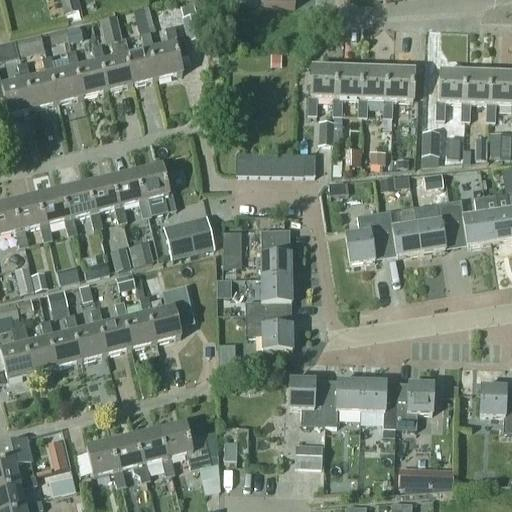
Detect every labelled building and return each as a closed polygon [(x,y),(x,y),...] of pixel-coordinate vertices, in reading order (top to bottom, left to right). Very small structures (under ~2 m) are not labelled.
[(59,0),(64,18),(79,14),(75,0),(59,0)] [(242,9),(242,0),(231,0),(231,9),(242,9)] [(260,0),(260,10),(294,11),(294,0),(260,0)] [(202,42),(194,7),(180,11),(188,45),(202,42)] [(231,19),(242,19),(242,9),(231,9),(231,19)] [(294,11),(260,10),(259,31),(294,32),(294,11)] [(140,39),(149,37),(144,14),(134,17),(140,39)] [(104,65),(100,66),(108,96),(132,90),(125,60),(129,59),(125,43),(120,44),(114,22),(100,25),(104,42),(109,41),(114,63),(104,65)] [(81,43),(78,31),(67,34),(69,46),(81,43)] [(149,54),(157,84),(182,78),(178,62),(187,60),(184,46),(177,47),(174,31),(164,33),(169,49),(153,53),(149,54)] [(67,43),(65,34),(49,37),(52,47),(67,43)] [(144,55),(129,59),(125,60),(132,90),(157,84),(149,54),(153,53),(149,37),(140,39),(144,55)] [(17,45),(19,57),(43,51),(40,40),(17,45)] [(94,67),(79,71),(75,72),(83,102),(108,96),(100,66),(104,65),(100,49),(90,51),(94,67)] [(69,73),(54,77),(50,78),(58,108),(83,102),(75,72),(79,71),(75,55),(66,57),(69,73)] [(270,66),(280,67),(280,59),(270,58),(270,66)] [(45,79),(30,83),(26,84),(33,114),(58,108),(50,78),(54,77),(50,61),(41,63),(45,79)] [(26,84),(30,83),(26,67),(17,69),(21,85),(1,90),(0,84),(0,99),(3,99),(8,120),(33,114),(26,84)] [(307,101),(306,119),(315,119),(316,103),(332,103),(336,104),(337,72),(311,71),(310,102),(307,101)] [(332,103),(331,120),(341,120),(341,104),(357,104),(361,104),(362,73),(337,72),(336,104),(332,103)] [(386,105),(387,74),(362,73),(361,104),(357,104),(357,121),(366,121),(366,105),(382,105),(386,105)] [(387,74),(386,105),(382,105),(382,122),(391,122),(392,105),(412,106),(413,75),(387,74)] [(444,107),(460,108),(464,108),(465,77),(439,76),(438,106),(434,106),(434,123),(443,124),(444,107)] [(460,124),(469,125),(470,108),(486,109),(489,109),(490,78),(465,77),(464,108),(460,108),(460,124)] [(486,109),(485,125),(494,125),(495,109),(511,110),(511,109),(511,78),(490,78),(489,109),(486,109)] [(318,150),(331,150),(332,126),(318,126),(318,150)] [(438,137),(421,137),(421,161),(438,161),(438,137)] [(490,140),(490,164),(510,165),(510,141),(490,140)] [(458,142),(446,142),(446,162),(458,162),(458,142)] [(485,156),(475,155),(475,165),(485,165),(485,156)] [(382,169),(383,169),(384,157),(370,156),(369,168),(382,169)] [(247,158),(235,158),(235,180),(246,181),(247,158)] [(258,181),(258,159),(247,158),(246,181),(258,181)] [(258,181),(269,181),(269,159),(258,159),(258,181)] [(281,159),(269,159),(269,181),(280,181),(281,159)] [(292,159),(281,159),(280,181),(292,181),(292,159)] [(292,159),(292,181),(303,182),(303,159),(292,159)] [(303,182),(314,182),(315,160),(303,159),(303,182)] [(161,169),(136,176),(143,206),(147,205),(163,201),(167,217),(176,215),(171,198),(168,199),(161,169)] [(136,176),(112,181),(119,212),(123,211),(138,207),(142,223),(151,221),(147,205),(143,206),(136,176)] [(433,178),(434,192),(442,191),(440,177),(433,178)] [(112,181),(87,187),(94,218),(98,217),(114,213),(117,229),(126,227),(123,211),(119,212),(112,181)] [(392,192),(391,182),(379,183),(380,193),(392,192)] [(87,187),(62,193),(70,224),(72,223),(89,219),(93,235),(102,233),(98,217),(94,218),(87,187)] [(62,193),(37,200),(44,230),(48,229),(63,225),(67,241),(76,239),(72,223),(70,224),(62,193)] [(495,200),(484,202),(491,248),(511,244),(511,197),(506,198),(509,215),(498,216),(495,200)] [(37,200),(13,205),(20,236),(23,235),(39,231),(43,247),(52,245),(48,229),(44,230),(37,200)] [(461,205),(448,207),(455,249),(466,247),(467,251),(491,248),(484,202),(474,203),(476,220),(463,222),(461,205)] [(20,236),(13,205),(0,208),(0,240),(14,237),(18,253),(27,251),(23,235),(20,236)] [(413,212),(416,229),(420,258),(444,255),(444,251),(455,249),(448,207),(413,212)] [(401,214),(378,218),(384,260),(395,258),(396,262),(420,258),(416,229),(404,231),(401,214)] [(384,260),(378,218),(356,221),(359,238),(345,240),(349,269),(374,266),(373,262),(384,260)] [(207,226),(164,236),(171,264),(214,254),(207,226)] [(260,236),(260,284),(290,284),(290,259),(286,259),(285,236),(260,236)] [(223,238),(223,258),(239,258),(239,238),(223,238)] [(148,250),(134,254),(138,271),(152,267),(148,250)] [(113,256),(118,276),(130,273),(125,253),(113,256)] [(194,266),(200,287),(211,284),(206,263),(194,266)] [(96,270),(83,273),(85,285),(99,281),(96,270)] [(14,275),(20,300),(34,297),(28,271),(14,275)] [(31,279),(35,296),(47,293),(43,277),(31,279)] [(118,294),(134,290),(131,280),(116,284),(118,294)] [(244,308),(244,320),(287,319),(287,308),(291,308),(290,284),(260,284),(261,307),(244,308)] [(117,294),(114,285),(97,289),(99,298),(117,294)] [(88,290),(79,293),(82,308),(92,306),(88,290)] [(155,348),(180,342),(177,328),(190,325),(182,293),(172,295),(163,297),(167,313),(152,317),(148,318),(155,348)] [(63,296),(47,300),(50,312),(65,308),(63,296)] [(140,308),(124,312),(127,323),(123,324),(131,354),(155,348),(148,318),(152,317),(148,301),(139,303),(140,308)] [(29,305),(17,308),(19,313),(30,310),(29,305)] [(118,325),(103,329),(99,330),(106,360),(131,354),(123,324),(127,323),(124,312),(123,307),(114,309),(118,325)] [(17,322),(18,322),(14,308),(0,311),(0,326),(11,324),(13,334),(15,334),(20,332),(17,322)] [(77,335),(74,336),(81,366),(106,360),(99,330),(103,329),(99,313),(90,315),(94,331),(77,335)] [(68,337),(53,341),(49,342),(56,372),(81,366),(74,336),(77,335),(73,319),(64,321),(68,337)] [(287,319),(244,320),(245,341),(261,341),(262,356),(291,355),(291,330),(287,331),(287,319)] [(44,343),(28,347),(24,348),(32,378),(56,372),(49,342),(53,341),(49,325),(40,328),(44,343)] [(24,348),(28,347),(24,331),(20,332),(15,334),(19,350),(0,354),(0,374),(4,374),(7,385),(32,378),(24,348)] [(234,378),(234,367),(219,367),(219,379),(234,378)] [(300,431),(323,432),(325,389),(314,389),(314,385),(289,384),(288,414),(301,414),(300,431)] [(337,416),(360,416),(361,387),(337,386),(336,390),(325,389),(323,432),(336,432),(337,416)] [(382,434),(395,434),(396,392),(385,392),(385,388),(361,387),(360,416),(383,417),(382,434)] [(396,392),(395,434),(416,435),(416,418),(432,419),(433,389),(408,388),(408,392),(396,392)] [(502,438),(511,438),(511,396),(505,396),(505,392),(480,391),(479,421),(503,421),(502,438)] [(171,463),(186,459),(190,475),(211,470),(203,438),(188,442),(185,428),(160,434),(167,464),(171,463)] [(237,449),(236,460),(247,460),(248,442),(237,442),(237,434),(226,433),(226,443),(234,444),(234,449),(237,449)] [(162,465),(165,481),(175,479),(171,463),(167,464),(160,434),(135,440),(142,470),(146,469),(162,465)] [(140,482),(141,487),(150,485),(146,469),(142,470),(135,440),(110,446),(118,476),(122,475),(132,472),(133,478),(140,482)] [(0,493),(19,488),(18,485),(15,469),(32,465),(26,442),(0,447),(0,493)] [(113,477),(116,493),(125,491),(122,475),(118,476),(110,446),(85,452),(93,482),(113,477)] [(224,467),(236,468),(236,460),(237,449),(234,449),(224,449),(224,467)] [(295,450),(294,473),(321,474),(322,450),(295,450)] [(57,473),(67,470),(64,458),(54,461),(57,473)] [(398,475),(398,491),(450,493),(450,477),(398,475)] [(0,493),(0,511),(24,511),(24,509),(20,494),(36,490),(34,481),(18,485),(19,488),(0,493)] [(52,502),(74,497),(71,482),(49,488),(52,502)]
